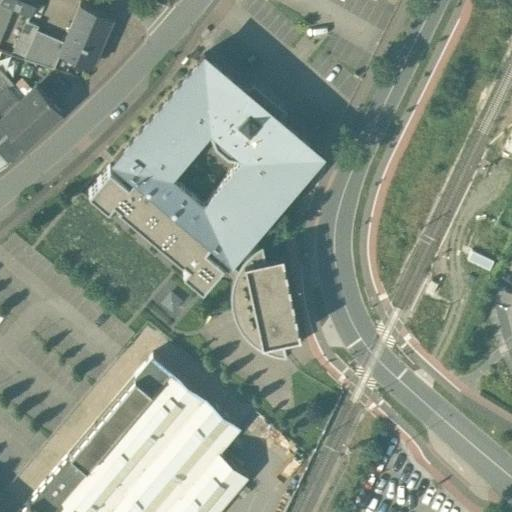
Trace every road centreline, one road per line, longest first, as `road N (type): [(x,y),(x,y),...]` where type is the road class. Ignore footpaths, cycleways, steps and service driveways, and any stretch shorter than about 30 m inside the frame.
road 1 (secondary): [(435,0),(347,179),(333,251),(339,295),(374,359),(511,476)]
road 2 (tertiary): [(0,199),(43,164),(173,22)]
